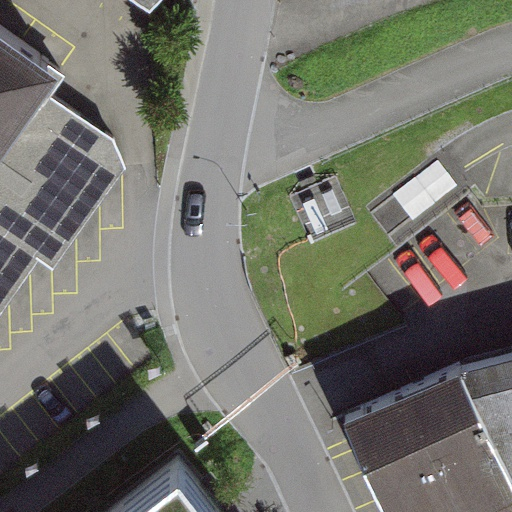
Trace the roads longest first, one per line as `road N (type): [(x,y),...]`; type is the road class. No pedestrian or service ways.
road 1 (unclassified): [(241,0),(197,249),(235,365),(323,511)]
road 2 (track): [(511,57),(327,135),(220,129)]
